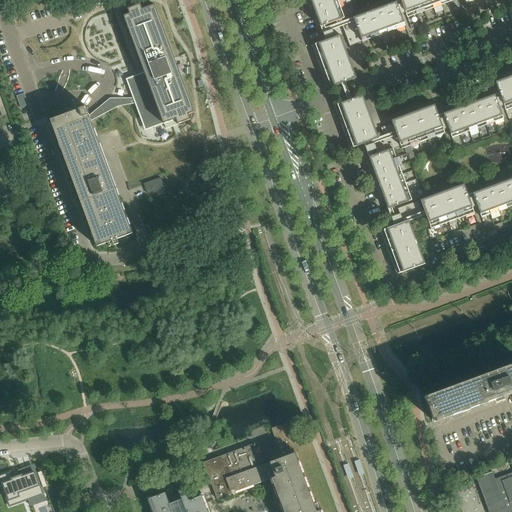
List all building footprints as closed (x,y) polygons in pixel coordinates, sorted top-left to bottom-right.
[(310,0),(321,27),(344,18),(337,0),(310,0)] [(405,19),(408,18),(401,0),(399,1),(396,2),(403,20),(405,19)] [(401,0),(408,18),(455,0),(401,0)] [(350,46),(362,42),(405,26),(403,20),(396,2),(353,18),(354,21),(342,26),(350,46)] [(129,14),(124,17),(144,73),(126,79),(133,99),(135,104),(140,118),(146,116),(151,129),(163,124),(176,120),(178,125),(190,120),(188,115),(194,113),(154,5),(142,10),(140,5),(127,9),(129,14)] [(312,46),(328,89),(356,79),(340,36),(342,35),(338,24),(330,27),(332,30),(323,33),(326,41),(312,46)] [(511,76),(495,82),(506,111),(511,108),(511,76)] [(362,95),(334,106),(350,149),(378,139),(362,95)] [(452,138),(504,118),(495,95),(443,114),(449,131),(452,138)] [(61,117),(51,120),(51,123),(53,126),(78,196),(79,198),(97,247),(113,241),(117,239),(132,234),(118,196),(97,138),(91,123),(92,123),(91,121),(113,106),(115,104),(122,104),(135,104),(133,99),(110,99),(105,104),(89,116),(89,115),(86,107),(78,109),(79,110),(72,112),(73,113),(67,115),(66,115),(61,117)] [(396,206),(412,200),(408,191),(405,183),(402,174),(399,166),(396,158),(393,149),(400,146),(401,149),(445,133),(438,116),(434,105),(391,121),(392,124),(381,128),(385,139),(365,147),(367,153),(372,151),(373,156),(372,156),(391,208),(396,206)] [(449,131),(443,114),(441,115),(438,116),(445,133),(447,132),(449,131)] [(164,187),(161,177),(143,184),(144,185),(147,193),(147,194),(164,187)] [(511,206),(511,178),(472,193),(479,211),(481,217),(511,206)] [(421,200),(431,229),(474,213),(468,195),(464,184),(421,200)] [(479,211),(472,193),(470,194),(468,195),(474,213),(476,212),(479,211)] [(397,207),(398,209),(413,203),(412,201),(412,200),(396,206),(397,207)] [(391,217),(393,223),(422,213),(418,201),(413,203),(398,209),(400,214),(391,217)] [(397,274),(413,268),(425,264),(409,221),(381,231),(397,274)] [(511,393),(511,363),(487,372),(424,396),(434,422),(436,422),(511,393)] [(178,501),(173,502),(169,504),(166,495),(165,493),(149,499),(153,511),(320,511),(320,510),(316,511),(295,454),(298,452),(292,436),(287,423),(271,429),(280,453),(261,460),(255,444),(203,463),(206,469),(210,482),(217,499),(232,494),(231,491),(271,476),(284,511),(208,511),(202,496),(191,500),(189,501),(187,497),(184,489),(179,491),(182,499),(178,501)] [(511,462),(511,463),(511,472),(496,479),(493,472),(476,478),(476,479),(477,479),(489,511),(509,511),(511,511),(511,462)] [(11,472),(0,476),(0,480),(9,506),(43,494),(35,472),(22,477),(22,475),(13,479),(11,472)] [(185,474),(174,478),(178,490),(190,485),(185,474)]
